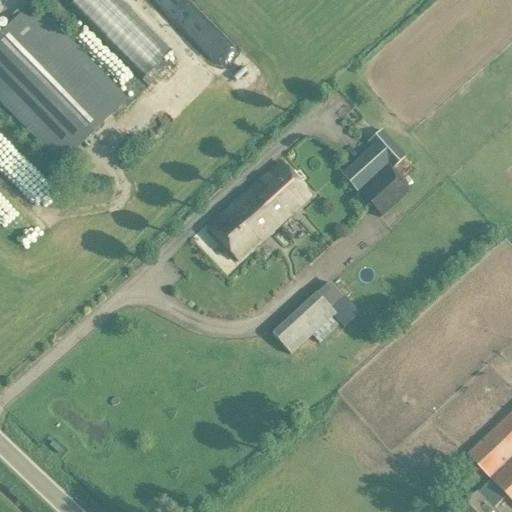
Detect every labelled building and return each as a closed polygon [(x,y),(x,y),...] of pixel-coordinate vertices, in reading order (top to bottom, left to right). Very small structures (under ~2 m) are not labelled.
[(158,63),(111,0),(102,0),(84,13),(134,81),(158,63)] [(230,58),(237,52),(185,0),(153,0),(218,65),(227,55),(230,58)] [(0,100),(60,163),(125,101),(32,4),(0,35),(0,100)] [(0,130),(0,217),(30,252),(73,216),(0,130)] [(411,189),(392,169),(405,157),(382,131),(368,143),(372,146),(341,174),(380,217),(411,189)] [(247,192),(277,225),(309,196),(281,162),(247,192)] [(277,225),(247,192),(207,228),(237,262),(277,225)] [(272,334),(290,354),(348,302),(329,281),(272,334)] [(495,511),(492,509),(507,495),(511,500),(511,412),(468,455),(493,481),(478,494),(477,494),(458,511),(495,511)] [(63,445),(57,440),(53,444),(59,449),(63,445)]
